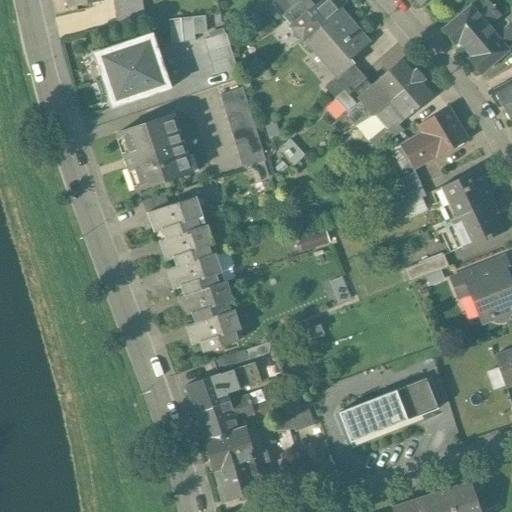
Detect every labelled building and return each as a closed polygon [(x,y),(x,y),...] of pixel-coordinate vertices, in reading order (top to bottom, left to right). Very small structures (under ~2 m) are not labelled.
[(142,0),(114,0),(117,24),(144,21),(142,0)] [(272,0),(266,6),(278,19),(283,16),(302,2),(304,0),(272,0)] [(347,2),(344,0),(322,0),(310,11),(292,27),(294,30),(294,37),(301,37),(336,78),(337,79),(354,65),(354,64),(350,59),(370,42),(341,8),(347,2)] [(496,3),(493,0),(486,0),(474,12),(487,26),(499,16),(491,7),(496,3)] [(310,11),(302,2),(283,16),(292,27),(310,11)] [(474,12),(469,7),(442,31),(458,49),(461,47),(469,57),(467,59),(481,75),(508,51),(506,49),(495,37),(490,31),(487,26),(474,12)] [(192,18),(181,19),(183,43),(195,41),(192,18)] [(181,19),(169,20),(171,44),(183,43),(181,19)] [(500,22),(490,31),(495,37),(505,28),(500,22)] [(511,43),(511,30),(508,26),(505,28),(495,37),(506,49),(511,43)] [(152,34),(137,39),(136,37),(91,52),(95,66),(98,65),(108,95),(105,96),(110,109),(170,89),(152,34)] [(226,34),(203,41),(206,52),(229,45),(226,34)] [(229,45),(206,52),(210,63),(233,56),(229,45)] [(233,56),(210,63),(214,75),(236,68),(233,56)] [(404,58),(372,87),(374,89),(387,104),(420,75),(404,58)] [(354,65),(337,79),(336,78),(325,88),(334,98),(362,74),(354,65)] [(420,75),(387,104),(399,118),(402,121),(434,92),(420,75)] [(511,78),(493,89),(511,122),(511,78)] [(266,162),(243,87),(219,95),(242,169),(266,162)] [(387,104),(374,89),(361,100),(374,115),(387,104)] [(399,118),(387,104),(374,115),(381,123),(386,129),(382,132),(383,134),(391,142),(403,132),(395,122),(399,118)] [(449,107),(417,126),(422,133),(400,146),(401,148),(411,166),(413,170),(436,157),(437,158),(457,146),(458,148),(464,144),(463,143),(468,140),(449,107)] [(171,114),(117,131),(137,190),(190,173),(171,114)] [(381,123),(373,131),(377,136),(374,138),(376,140),(383,134),(382,132),(386,129),(381,123)] [(292,138),(280,148),(293,164),(305,154),(292,138)] [(401,148),(392,153),(402,171),(411,166),(401,148)] [(479,170),(435,190),(449,220),(493,200),(479,170)] [(415,172),(393,182),(398,194),(420,184),(415,172)] [(420,184),(398,194),(404,206),(426,196),(420,184)] [(195,196),(166,206),(169,217),(150,223),(153,232),(161,229),(164,239),(177,235),(199,228),(199,227),(196,217),(202,215),(195,196)] [(493,200),(449,220),(463,251),(507,230),(493,200)] [(166,206),(146,213),(150,223),(169,217),(166,206)] [(199,228),(177,235),(180,244),(162,250),(165,260),(174,257),(176,266),(177,267),(186,264),(211,255),(208,246),(214,244),(207,224),(199,227),(199,228)] [(326,230),(300,235),(303,248),(329,242),(326,230)] [(177,235),(164,239),(158,241),(162,250),(180,244),(177,235)] [(211,255),(186,264),(189,272),(170,279),(173,288),(181,286),(184,295),(184,296),(197,291),(218,284),(215,274),(222,272),(215,253),(211,255)] [(443,254),(404,270),(409,283),(448,267),(443,254)] [(511,273),(506,257),(450,279),(457,298),(469,293),(477,312),(484,310),(488,311),(491,319),(494,318),(501,321),(507,319),(510,312),(511,310),(511,284),(509,276),(511,274),(511,273)] [(186,264),(177,267),(176,266),(167,269),(170,279),(189,272),(186,264)] [(336,301),(348,299),(345,279),(333,280),(336,301)] [(218,284),(197,291),(200,300),(182,306),(185,316),(191,314),(194,323),(195,324),(204,320),(231,311),(227,301),(233,300),(226,281),(218,284)] [(197,291),(184,296),(184,295),(178,297),(182,306),(200,300),(197,291)] [(231,311),(204,320),(207,329),(189,335),(192,345),(200,342),(204,352),(239,341),(236,331),(241,329),(234,310),(231,311)] [(204,320),(195,324),(194,323),(186,326),(189,335),(207,329),(204,320)] [(271,343),(248,350),(251,359),(269,353),(271,343)] [(511,349),(494,356),(505,388),(511,386),(511,349)] [(251,359),(248,350),(213,362),(218,377),(253,364),(251,359)] [(253,364),(218,377),(224,394),(259,382),(253,364)] [(218,377),(187,387),(198,420),(215,415),(210,401),(225,396),(224,394),(218,377)] [(426,379),(389,393),(401,424),(437,409),(426,379)] [(389,393),(338,413),(350,443),(401,424),(389,393)] [(225,396),(210,401),(215,415),(198,420),(204,440),(205,440),(237,429),(234,420),(228,403),(225,396)] [(247,396),(228,403),(234,420),(253,413),(247,396)] [(307,405),(273,418),(277,432),(287,431),(294,429),(295,432),(315,425),(307,405)] [(253,413),(234,420),(237,429),(245,427),(256,423),(253,413)] [(237,429),(205,440),(204,440),(203,440),(213,472),(214,472),(214,471),(251,458),(250,454),(253,453),(245,427),(237,429)] [(268,462),(265,449),(253,453),(250,454),(251,458),(254,466),(268,462)] [(254,466),(251,458),(214,471),(214,472),(223,502),(261,489),(254,466)] [(479,511),(470,482),(390,507),(391,511),(479,511)]
